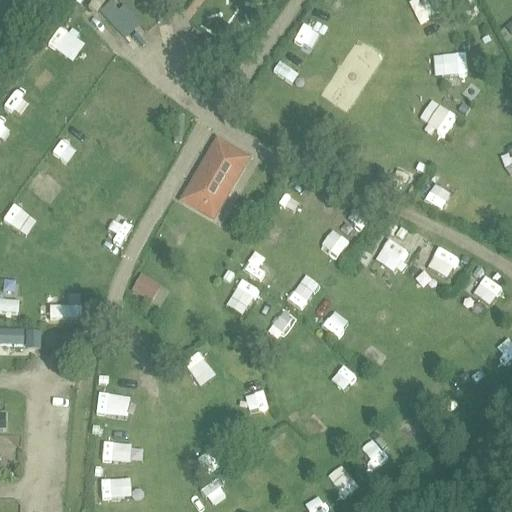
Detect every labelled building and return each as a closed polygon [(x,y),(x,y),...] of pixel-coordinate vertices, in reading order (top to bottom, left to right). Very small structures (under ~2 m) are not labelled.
[(122,19),(113,27),(120,35),(135,22),(122,8),(117,13),(122,19)] [(98,151),(143,112),(109,72),(56,118),(72,135),(55,150),(64,159),(87,139),(98,151)] [(239,156),(225,148),(221,155),(212,150),(185,197),(216,215),(243,168),(235,163),(239,156)] [(1,165),(0,166),(0,200),(18,184),(1,165)] [(383,268),(405,282),(419,260),(397,246),(383,268)] [(470,275),(474,263),(451,255),(447,267),(470,275)] [(0,317),(26,318),(26,303),(0,302),(0,317)] [(0,332),(0,346),(23,347),(24,333),(0,332)] [(26,333),(25,349),(40,349),(40,333),(26,333)] [(10,415),(0,414),(0,433),(10,433),(10,415)]
